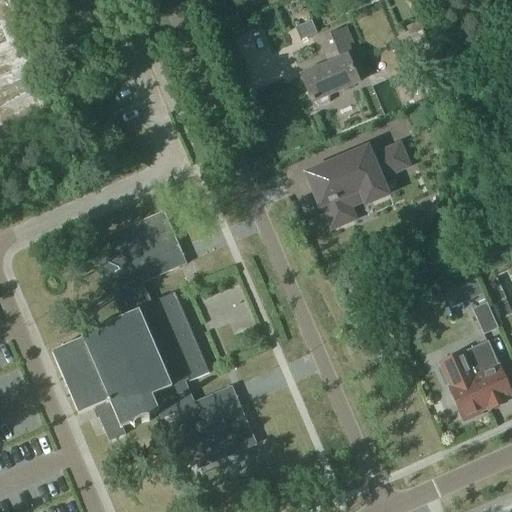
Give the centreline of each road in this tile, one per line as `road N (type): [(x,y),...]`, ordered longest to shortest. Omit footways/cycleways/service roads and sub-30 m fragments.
road 1 (residential): [(384,509),(167,0)]
road 2 (residential): [(94,511),(0,287)]
road 3 (residential): [(511,455),(384,509)]
